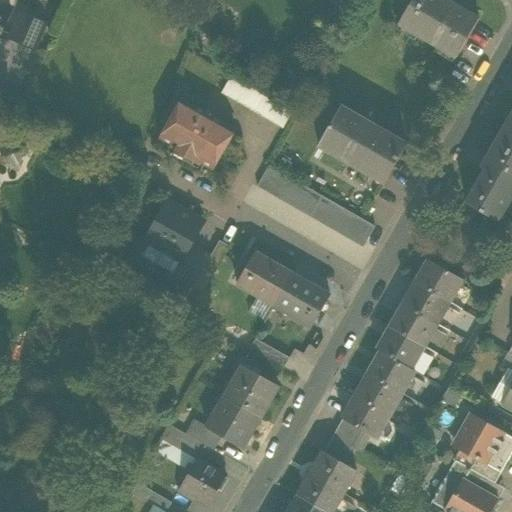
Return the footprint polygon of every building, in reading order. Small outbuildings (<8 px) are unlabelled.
[(412,0),(398,25),(456,58),(479,19),(463,9),(460,14),(434,0),(412,0)] [(0,33),(11,9),(0,5),(2,2),(0,1),(0,33)] [(11,38),(34,48),(45,24),(22,14),(11,38)] [(221,94),(283,129),(294,110),(232,74),(221,94)] [(160,139),(213,169),(235,130),(183,100),(160,139)] [(368,175),(385,184),(408,143),(365,118),(362,125),(338,111),(318,145),(334,155),(338,149),(372,169),(368,175)] [(498,222),(511,197),(511,132),(504,127),(481,167),(485,170),(466,204),(498,222)] [(3,161),(7,163),(13,166),(18,168),(22,166),(28,151),(26,147),(20,145),(20,143),(17,142),(17,143),(11,141),(7,143),(2,156),(3,161)] [(257,187),(363,247),(375,227),(269,166),(257,187)] [(180,259),(181,260),(190,245),(202,222),(168,202),(147,240),(180,259)] [(219,241),(210,257),(190,245),(181,260),(180,259),(171,275),(192,288),(203,270),(213,276),(229,247),(219,241)] [(434,250),(428,260),(448,271),(454,261),(434,250)] [(236,284),(257,296),(258,296),(260,293),(277,302),(292,274),(255,252),(236,284)] [(428,260),(415,283),(450,302),(463,280),(448,271),(428,260)] [(330,296),(292,274),(277,302),(292,311),(290,315),(312,327),(330,296)] [(415,283),(403,305),(437,325),(450,302),(415,283)] [(266,321),(277,302),(260,293),(258,296),(257,296),(249,311),(266,321)] [(403,305),(390,327),(424,347),(437,325),(403,305)] [(377,349),(381,351),(412,369),(424,347),(390,327),(377,349)] [(248,350),(283,370),(292,355),(257,335),(248,350)] [(381,351),(368,374),(402,393),(415,371),(412,369),(381,351)] [(243,365),(225,397),(257,415),(264,402),(269,405),(280,386),(243,365)] [(368,374),(355,396),(389,415),(402,393),(368,374)] [(376,438),(389,415),(355,396),(342,419),(343,419),(362,430),(376,438)] [(249,429),(257,415),(225,397),(207,428),(224,438),(243,449),(253,431),(249,429)] [(456,438),(459,450),(477,460),(488,466),(489,464),(492,460),(494,459),(500,463),(508,460),(511,453),(511,437),(496,429),(495,430),(488,426),(487,423),(470,414),(456,438)] [(343,419),(337,430),(356,441),(362,430),(343,419)] [(200,424),(192,438),(200,442),(216,452),(224,438),(207,428),(200,424)] [(192,456),(200,442),(192,438),(171,426),(163,440),(174,446),(192,456)] [(337,430),(330,441),(349,452),(356,441),(337,430)] [(174,446),(163,440),(157,450),(167,456),(168,455),(174,446)] [(343,463),(349,452),(330,441),(324,452),(343,463)] [(191,468),(196,459),(192,456),(174,446),(168,455),(191,468)] [(471,470),(477,460),(459,450),(453,460),(455,461),(471,470)] [(323,451),(310,474),(343,493),(356,470),(343,463),(324,452),(323,451)] [(180,488),(209,505),(219,489),(218,489),(225,475),(197,459),(196,459),(191,468),(180,488)] [(489,464),(502,471),(508,460),(500,463),(494,459),(492,460),(489,464)] [(477,460),(471,470),(495,483),(502,471),(489,464),(488,466),(477,460)] [(465,481),(471,470),(455,461),(430,504),(443,511),(488,511),(496,498),(489,494),(465,481)] [(489,494),(495,483),(471,470),(465,481),(489,494)] [(310,474),(298,496),(325,511),(332,511),(343,493),(310,474)] [(146,501),(152,491),(138,483),(132,493),(146,501)] [(489,494),(496,498),(503,488),(495,483),(489,494)] [(152,491),(146,501),(153,505),(165,511),(166,511),(172,502),(152,491)] [(325,511),(298,496),(288,511),(325,511)]
